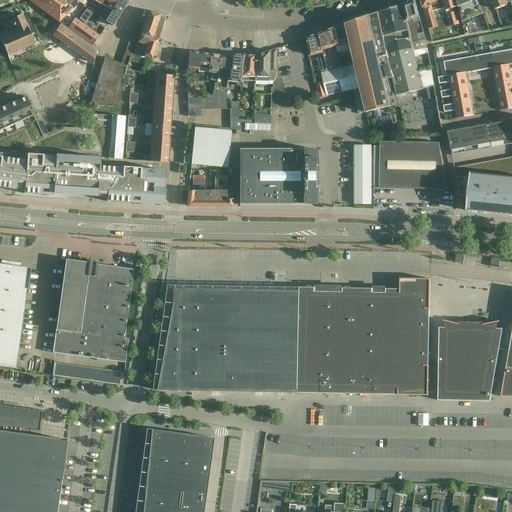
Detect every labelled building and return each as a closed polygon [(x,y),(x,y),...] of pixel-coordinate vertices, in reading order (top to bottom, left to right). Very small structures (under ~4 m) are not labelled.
[(28,0),(31,2),(58,22),(58,21),(78,3),(79,2),(78,2),(80,0),(28,0)] [(91,0),(95,2),(96,1),(106,7),(112,12),(118,0),(91,0)] [(106,7),(99,17),(113,27),(118,18),(120,15),(120,16),(129,0),(128,0),(118,0),(112,12),(106,7)] [(419,17),(415,0),(404,4),(415,51),(427,49),(425,40),(423,30),(416,32),(413,19),(419,17)] [(446,9),(442,0),(420,0),(425,16),(429,29),(437,27),(449,25),(448,19),(437,22),(434,11),(446,9)] [(458,7),(455,0),(442,0),(446,9),(448,19),(449,25),(450,27),(459,25),(456,12),(453,13),(452,9),(458,7)] [(455,0),(458,7),(462,23),(465,34),(471,33),(466,21),(483,14),(477,0),(455,0)] [(511,0),(492,0),(496,10),(507,6),(506,4),(511,2),(511,0)] [(415,51),(404,4),(378,13),(397,95),(400,95),(422,90),(422,89),(434,87),(431,69),(418,71),(415,51)] [(215,13),(232,16),(233,11),(216,8),(215,13)] [(87,9),(79,19),(85,23),(92,14),(87,9)] [(147,57),(152,59),(158,39),(165,18),(148,11),(139,31),(141,32),(133,58),(130,57),(129,60),(140,64),(147,57)] [(397,95),(378,13),(346,24),(356,66),(361,89),(367,113),(374,111),(376,119),(371,120),(374,131),(393,126),(391,115),(382,117),(380,109),(390,107),(390,109),(399,107),(397,95)] [(21,15),(21,16),(3,23),(6,30),(2,32),(4,36),(0,37),(7,56),(35,45),(21,15)] [(486,17),(476,20),(479,29),(489,25),(486,17)] [(75,18),(68,28),(92,46),(93,44),(100,36),(75,18)] [(50,32),(49,33),(52,35),(55,37),(93,65),(98,50),(98,48),(93,44),(92,46),(68,28),(67,28),(67,27),(58,21),(58,22),(50,32)] [(356,66),(346,24),(332,29),(342,69),(356,66)] [(104,58),(96,85),(91,105),(118,108),(120,88),(126,69),(129,60),(130,57),(133,58),(141,32),(139,31),(133,29),(121,64),(104,58)] [(342,69),(332,29),(319,34),(328,73),(342,69)] [(328,73),(319,34),(307,38),(311,56),(317,54),(322,74),(328,73)] [(276,76),(277,49),(255,56),(254,56),(254,80),(274,82),(276,76)] [(493,68),(511,64),(511,49),(477,56),(480,71),(493,69),(493,68)] [(210,55),(189,53),(187,69),(199,70),(199,72),(207,73),(208,73),(209,67),(210,55)] [(220,57),(210,55),(209,67),(208,73),(212,73),(211,78),(208,77),(208,80),(217,82),(218,78),(220,57)] [(227,80),(230,56),(220,57),(218,78),(227,80)] [(239,72),(243,56),(230,56),(227,80),(237,83),(240,72),(239,72)] [(254,80),(254,56),(243,56),(239,72),(240,72),(237,83),(240,83),(241,79),(254,80)] [(479,71),(480,71),(477,56),(444,62),(446,76),(447,77),(465,73),(466,74),(479,71)] [(511,64),(493,68),(493,69),(494,70),(494,71),(494,73),(494,74),(495,78),(495,79),(496,82),(496,83),(511,79),(511,77),(511,71),(511,64)] [(361,89),(356,66),(342,69),(328,73),(322,74),(327,97),(353,91),(361,89)] [(466,75),(466,74),(465,73),(447,77),(446,76),(438,77),(439,84),(450,82),(451,90),(451,91),(468,88),(468,87),(467,84),(468,84),(467,83),(467,79),(467,78),(466,78),(466,76),(466,75)] [(171,89),(172,76),(155,75),(154,88),(171,89)] [(511,79),(496,83),(496,84),(496,85),(497,88),(497,89),(497,88),(498,92),(497,92),(498,93),(498,96),(498,97),(511,94),(511,79)] [(171,89),(154,88),(154,100),(170,101),(171,89)] [(468,88),(451,91),(451,90),(441,91),(442,98),(453,97),(454,104),(454,105),(471,102),(471,101),(470,98),(470,97),(469,93),(469,90),(469,89),(468,89),(468,88)] [(198,97),(197,89),(187,89),(188,97),(198,97)] [(367,113),(361,89),(353,91),(359,114),(367,113)] [(511,94),(498,97),(499,97),(499,99),(499,100),(499,99),(499,102),(499,103),(500,103),(500,106),(500,107),(501,110),(501,111),(511,108),(511,94)] [(15,102),(23,121),(34,116),(26,97),(15,102)] [(170,101),(154,100),(153,112),(170,113),(170,101)] [(5,107),(13,125),(23,121),(15,102),(5,107)] [(471,102),(454,105),(454,104),(443,106),(445,113),(455,111),(457,118),(456,118),(457,119),(474,116),(474,115),(473,115),(473,112),(473,111),(472,111),(472,108),(472,107),(471,104),(471,102)] [(0,109),(0,122),(3,130),(13,125),(5,107),(0,109)] [(230,109),(230,120),(244,120),(245,113),(240,112),(240,109),(230,109)] [(170,113),(153,112),(152,125),(169,126),(170,113)] [(125,117),(91,115),(90,129),(65,128),(64,152),(27,149),(16,147),(43,135),(34,116),(23,121),(13,125),(3,130),(0,131),(0,187),(16,190),(16,186),(24,187),(24,194),(53,196),(53,194),(97,197),(98,193),(107,193),(107,202),(163,206),(166,171),(140,170),(141,169),(122,168),(121,168),(125,117)] [(270,118),(254,117),(254,121),(244,120),(230,120),(230,130),(244,130),(244,124),(269,124),(269,125),(270,125),(270,118)] [(511,120),(510,121),(507,121),(506,121),(506,122),(501,123),(501,122),(500,122),(503,136),(504,141),(511,139),(511,120)] [(504,141),(503,136),(500,122),(500,123),(497,123),(494,124),(493,124),(488,125),(487,125),(490,138),(491,143),(504,141)] [(169,126),(152,125),(151,137),(168,138),(169,126)] [(491,143),(490,138),(487,125),(484,126),(484,125),(484,126),(481,126),(480,126),(475,127),(474,127),(477,141),(478,146),(491,143)] [(478,146),(477,141),(474,127),(474,128),(471,128),(468,129),(468,128),(467,128),(467,129),(462,130),(461,130),(464,143),(465,148),(478,146)] [(231,132),(194,128),(191,164),(227,168),(231,132)] [(464,143),(461,130),(458,130),(455,131),(454,131),(449,132),(448,132),(451,150),(452,150),(465,148),(464,143)] [(168,138),(151,137),(150,149),(167,150),(168,138)] [(439,143),(380,142),(380,147),(374,147),(373,188),(379,188),(379,189),(447,190),(439,143)] [(355,146),(355,204),(371,204),(371,185),(371,146),(355,146)] [(167,150),(150,149),(149,162),(166,163),(167,150)] [(315,150),(239,150),(240,205),(316,205),(316,195),(316,186),(315,169),(318,169),(318,165),(315,165),(315,150)] [(468,198),(467,211),(468,211),(478,212),(479,212),(483,212),(484,212),(489,213),(490,213),(494,213),(495,213),(500,214),(510,215),(511,215),(511,214),(511,169),(483,174),(471,173),(470,177),(457,179),(456,179),(460,197),(468,198)] [(193,176),(193,188),(189,187),(187,204),(190,207),(198,207),(199,176),(193,176)] [(204,176),(199,176),(198,207),(209,207),(210,191),(204,191),(204,176)] [(220,176),(215,176),(215,191),(210,191),(209,207),(221,207),(220,176)] [(226,176),(220,176),(221,207),(232,207),(232,191),(226,191),(226,176)] [(456,255),(455,263),(464,264),(464,256),(456,255)] [(492,259),(491,267),(499,268),(500,260),(492,259)] [(66,261),(64,270),(53,353),(125,363),(128,340),(124,339),(133,270),(95,265),(96,263),(90,262),(89,264),(66,261)] [(0,366),(16,369),(30,269),(20,267),(1,265),(0,264),(0,366)] [(243,291),(193,290),(177,290),(157,391),(178,391),(271,393),(283,393),(298,394),(341,394),(349,394),(362,395),(370,395),(427,396),(428,396),(430,307),(430,296),(430,293),(430,282),(431,282),(431,279),(428,279),(428,280),(417,279),(414,279),(403,279),(400,279),(400,282),(401,282),(400,289),(386,289),(386,293),(373,293),(373,289),(343,288),(343,293),(315,292),(315,288),(271,287),(271,291),(243,291)] [(443,320),(443,321),(445,322),(445,328),(439,328),(438,401),(490,402),(503,329),(496,329),(498,323),(500,322),(499,321),(497,322),(486,324),(483,325),(483,327),(474,329),(468,328),(468,329),(459,326),(459,325),(459,324),(457,324),(446,321),(443,320)] [(511,334),(501,397),(511,397),(511,334)] [(54,363),(54,366),(52,376),(122,386),(123,372),(114,371),(54,363)] [(65,440),(56,439),(54,439),(47,438),(46,437),(46,438),(41,437),(39,437),(39,436),(37,436),(37,437),(30,436),(30,435),(29,435),(30,430),(31,430),(32,430),(35,430),(35,431),(36,431),(36,430),(38,431),(39,431),(40,428),(40,427),(40,425),(40,422),(41,422),(41,419),(41,417),(42,415),(41,415),(41,414),(42,414),(42,411),(37,410),(37,411),(34,410),(32,410),(25,409),(20,408),(19,408),(18,407),(17,408),(17,407),(13,407),(11,407),(9,406),(9,407),(8,407),(8,406),(3,405),(3,406),(2,406),(2,405),(0,405),(0,511),(55,511),(57,506),(57,505),(58,498),(58,497),(59,490),(60,489),(59,489),(60,482),(61,482),(61,481),(60,481),(61,474),(62,474),(62,473),(62,472),(63,466),(63,464),(64,458),(64,456),(65,450),(66,448),(65,448),(66,442),(67,442),(67,440),(65,440)] [(203,511),(214,438),(167,432),(165,432),(152,430),(151,430),(151,431),(150,444),(149,444),(149,445),(150,445),(149,458),(148,458),(148,460),(147,473),(146,473),(146,474),(147,474),(146,487),(145,487),(145,488),(146,488),(144,502),(143,501),(143,502),(144,503),(143,511),(203,511)] [(395,496),(393,511),(399,511),(401,497),(395,496)] [(441,511),(443,502),(433,501),(431,511),(441,511)] [(333,511),(324,511),(345,511),(346,503),(334,503),(334,506),(333,511)]
